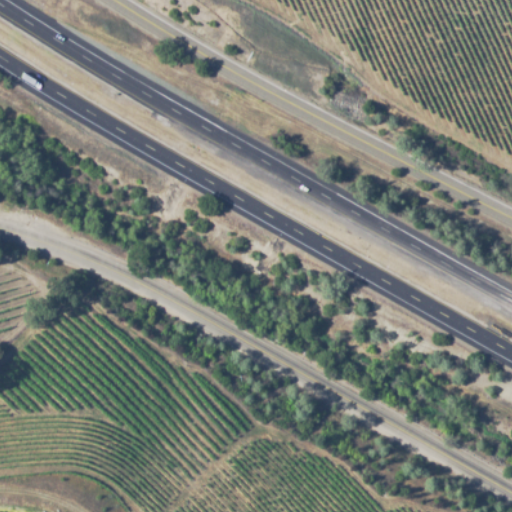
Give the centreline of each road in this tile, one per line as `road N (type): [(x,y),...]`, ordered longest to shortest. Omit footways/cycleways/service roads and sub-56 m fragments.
road 1 (motorway): [(511,304),(0,6)]
road 2 (motorway): [(0,62),(511,356)]
road 3 (residential): [(0,228),(127,270),(511,494)]
road 4 (tertiary): [(511,215),(239,75),(116,0)]
